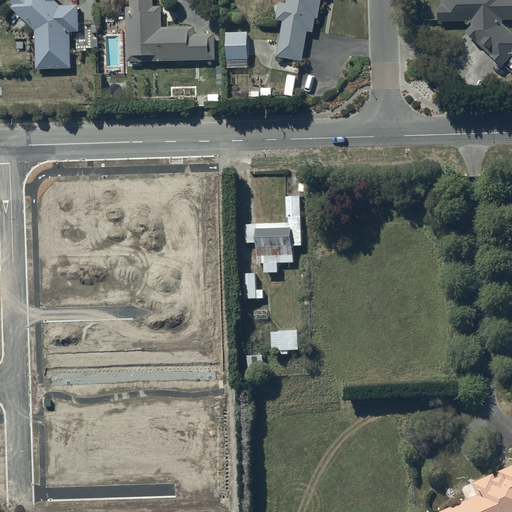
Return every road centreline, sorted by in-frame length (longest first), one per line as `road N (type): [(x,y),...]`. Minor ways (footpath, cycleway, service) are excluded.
road 1 (tertiary): [(8,146),(386,136)]
road 2 (residential): [(8,146),(16,385)]
road 3 (residential): [(386,136),(383,0)]
road 4 (residential): [(16,385),(20,511)]
road 5 (tertiary): [(386,136),(511,132)]
